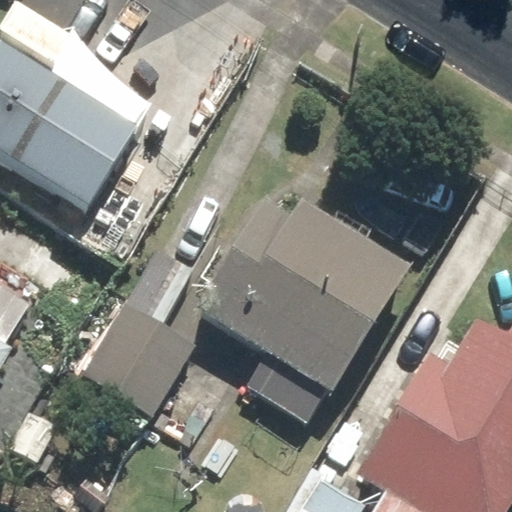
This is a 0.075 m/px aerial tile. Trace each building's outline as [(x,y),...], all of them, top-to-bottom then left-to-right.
[(0,47),(0,156),(92,213),(140,135),(0,47)] [(293,220),(266,204),(195,319),(266,362),(247,392),(280,413),(267,434),(297,452),(410,270),(303,204),(293,220)] [(43,223),(10,269),(77,317),(110,271),(43,223)] [(131,309),(124,306),(80,381),(146,420),(185,353),(157,337),(194,275),(162,256),(131,309)] [(0,375),(41,312),(0,285),(0,375)] [(506,511),(511,505),(511,321),(485,306),(445,373),(425,362),(350,486),(393,511),(506,511)]
